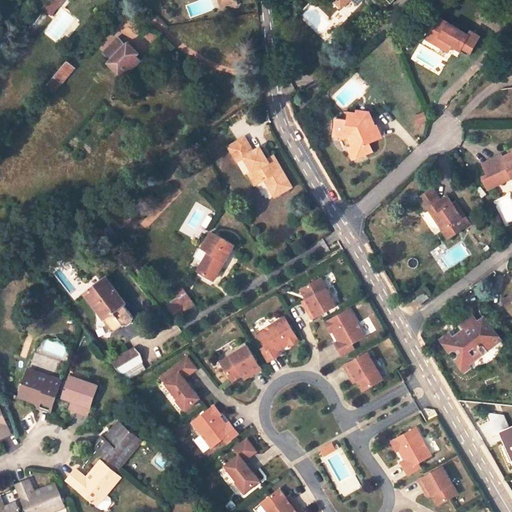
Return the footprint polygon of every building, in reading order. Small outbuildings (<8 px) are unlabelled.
[(47,0),(47,2),(55,9),(62,0),(47,0)] [(47,2),(41,8),(50,15),(55,9),(47,2)] [(469,36),(438,18),(426,39),(450,52),(454,46),(461,50),(463,47),(472,52),(481,38),(471,33),(469,36)] [(125,45),(118,38),(103,53),(110,60),(108,63),(119,74),(122,71),(126,75),(141,60),(136,56),(139,53),(127,42),(125,45)] [(61,84),(75,68),(67,62),(54,77),(61,84)] [(372,118),(370,112),(358,111),(358,114),(350,113),(349,120),(337,119),(334,136),(349,139),(353,147),(357,158),(373,151),(369,142),(382,137),(378,126),(372,128),(369,122),(372,118)] [(267,162),(260,149),(252,153),(244,138),(227,148),(236,163),(243,158),(252,173),(248,175),(255,187),(265,181),(274,198),(292,188),(275,160),(269,164),(267,162)] [(353,160),(357,158),(353,147),(349,149),(353,160)] [(511,162),(507,164),(503,156),(484,165),(490,178),(493,176),(499,174),(503,183),(511,178),(511,162)] [(493,176),(497,185),(503,183),(499,174),(493,176)] [(430,208),(451,239),(471,225),(468,221),(466,223),(459,212),(448,196),(441,200),(433,188),(419,199),(427,211),(430,208)] [(459,212),(466,223),(468,221),(461,210),(459,212)] [(215,280),(234,246),(212,233),(203,249),(209,253),(199,271),(215,280)] [(29,256),(36,266),(47,258),(40,248),(29,256)] [(197,266),(205,253),(199,249),(191,263),(197,266)] [(336,305),(321,278),(301,290),(307,300),(305,300),(308,306),(306,307),(312,319),(336,305)] [(125,304),(107,279),(86,294),(105,319),(104,320),(113,332),(125,324),(126,325),(128,325),(129,325),(130,325),(131,324),(132,323),(133,322),(133,321),(133,319),(133,318),(134,317),(124,304),(125,304)] [(176,316),(194,305),(186,292),(168,303),(176,316)] [(419,307),(430,299),(426,292),(415,300),(419,307)] [(511,294),(503,301),(511,312),(511,294)] [(365,337),(350,309),(325,323),(331,332),(333,331),(337,339),(339,338),(340,341),(335,344),(342,356),(354,349),(351,344),(365,337)] [(468,328),(471,325),(474,329),(479,324),(472,314),(463,321),(468,328)] [(261,350),(268,362),(280,355),(277,350),(280,349),(281,350),(288,345),(290,348),(299,342),(284,318),(258,335),(265,347),(261,350)] [(468,333),(463,336),(461,333),(454,339),(449,343),(454,350),(457,348),(467,361),(461,365),(467,372),(472,368),(470,365),(485,353),(481,349),(481,347),(482,345),(483,345),(485,345),(486,345),(488,349),(497,342),(491,335),(496,332),(486,319),(479,324),(474,329),(471,325),(468,328),(465,330),(468,333)] [(502,340),(496,332),(491,335),(497,342),(498,343),(502,340)] [(450,334),(442,340),(446,345),(449,343),(454,339),(450,334)] [(467,361),(457,348),(454,350),(449,343),(446,345),(461,365),(467,361)] [(245,345),(219,361),(232,382),(242,376),(243,377),(248,374),(249,377),(261,370),(245,345)] [(112,363),(127,383),(147,371),(135,350),(112,363)] [(368,353),(344,366),(350,378),(353,377),(356,382),(357,381),(363,391),(369,388),(383,380),(368,353)] [(178,374),(165,384),(177,400),(175,402),(183,412),(199,399),(192,390),(187,384),(184,380),(196,370),(186,358),(174,368),(178,374)] [(52,378),(28,369),(26,375),(50,384),(52,378)] [(51,412),(62,381),(52,378),(50,384),(26,375),(20,392),(40,399),(38,405),(38,407),(51,412)] [(80,379),(69,375),(68,381),(78,384),(80,379)] [(86,417),(97,385),(80,379),(78,384),(68,381),(62,398),(72,402),(77,403),(74,412),(86,417)] [(40,399),(20,392),(18,398),(38,405),(40,399)] [(72,402),(68,411),(74,412),(77,403),(72,402)] [(214,407),(192,424),(211,449),(223,439),(226,443),(237,435),(227,423),(223,427),(222,426),(224,424),(218,417),(220,415),(214,407)] [(0,439),(10,435),(0,409),(0,439)] [(108,442),(122,426),(119,422),(104,440),(108,442)] [(119,457),(136,437),(122,426),(108,442),(104,440),(102,437),(93,448),(119,469),(125,461),(119,457)] [(511,428),(501,433),(502,436),(506,435),(508,440),(506,440),(511,455),(511,428)] [(415,429),(391,442),(396,452),(399,451),(403,458),(404,458),(406,460),(401,463),(407,475),(420,468),(417,463),(431,456),(415,429)] [(136,437),(119,457),(125,461),(141,441),(136,437)] [(256,453),(246,441),(234,450),(238,457),(225,467),(237,482),(235,484),(243,494),(259,482),(251,472),(247,467),(244,462),(256,453)] [(91,482),(105,465),(100,461),(86,478),(91,482)] [(105,465),(91,482),(86,478),(76,470),(67,482),(97,507),(121,478),(105,465)] [(442,467),(418,481),(425,492),(427,491),(430,496),(432,495),(437,506),(457,494),(442,467)] [(57,489),(36,497),(34,492),(29,480),(15,486),(26,511),(54,511),(65,508),(57,489)] [(55,483),(34,492),(36,497),(57,489),(55,483)] [(279,490),(261,504),(266,511),(300,511),(293,502),(290,503),(287,499),(286,500),(279,490)] [(0,511),(19,511),(16,503),(5,507),(0,509),(0,511)]
